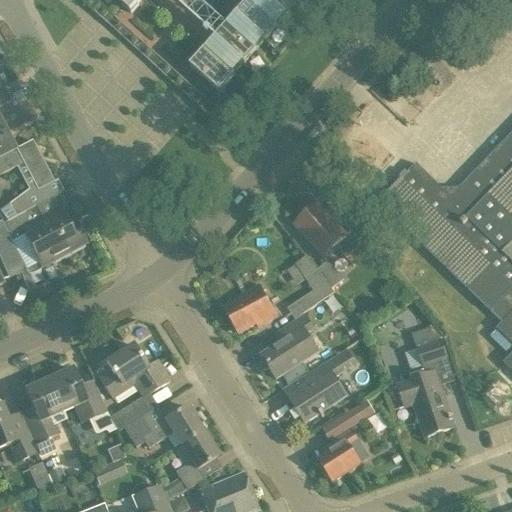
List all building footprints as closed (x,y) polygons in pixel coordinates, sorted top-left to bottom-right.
[(109,0),(127,16),(141,0),(109,0)] [(291,45),(313,21),(289,0),(251,0),(247,5),(291,45)] [(289,0),(313,21),(332,0),(289,0)] [(269,68),(291,45),(247,5),(225,28),(269,68)] [(247,91),(269,68),(225,28),(204,51),(247,91)] [(243,95),(247,91),(204,51),(185,71),(214,98),(229,82),(243,95)] [(0,158),(17,151),(0,119),(0,108),(10,103),(3,90),(0,90),(0,158)] [(417,166),(379,205),(469,292),(502,324),(496,330),(511,344),(511,355),(503,365),(511,373),(511,135),(451,199),(417,166)] [(5,223),(34,209),(58,197),(31,144),(17,151),(0,158),(0,176),(22,165),(33,187),(1,214),(5,223)] [(347,238),(318,206),(295,227),(323,259),(335,248),(352,267),(371,250),(355,231),(347,238)] [(5,223),(1,225),(10,243),(22,237),(23,239),(40,270),(84,246),(76,230),(69,234),(58,213),(58,212),(40,221),(34,209),(5,223)] [(0,222),(0,262),(8,280),(20,274),(25,272),(10,243),(1,225),(0,222)] [(315,272),(316,271),(307,257),(295,265),(295,266),(287,272),(297,287),(305,281),(313,292),(287,310),(295,321),(323,302),(323,304),(335,296),(331,291),(330,291),(315,272)] [(257,329),(277,319),(260,287),(240,297),(242,300),(223,310),(237,337),(256,327),(257,329)] [(276,382),(318,356),(306,337),(313,332),(305,318),(278,335),(284,344),(261,359),(276,382)] [(454,432),(439,388),(455,382),(441,341),(431,329),(412,335),(426,379),(398,389),(406,412),(415,409),(426,442),(454,432)] [(133,424),(157,409),(149,396),(169,383),(157,363),(146,370),(132,348),(106,365),(110,371),(97,380),(111,402),(133,388),(140,400),(109,420),(116,434),(133,424)] [(304,427),(345,402),(333,383),(358,368),(349,354),(306,380),(313,390),(290,404),(304,427)] [(61,413),(62,412),(72,408),(80,425),(104,414),(93,390),(82,395),(71,371),(47,382),(61,413)] [(66,421),(62,412),(61,413),(47,382),(23,393),(34,417),(20,423),(23,430),(24,430),(32,447),(33,446),(57,436),(53,427),(66,421)] [(330,444),(375,415),(367,401),(321,430),(330,444)] [(24,430),(23,430),(12,435),(0,407),(0,449),(8,446),(15,464),(23,460),(29,473),(25,475),(34,493),(49,486),(45,476),(46,475),(33,446),(32,447),(24,430)] [(203,434),(202,433),(187,408),(166,422),(157,409),(133,424),(149,449),(174,433),(183,446),(203,434)] [(203,434),(183,446),(194,463),(175,475),(186,492),(203,481),(197,472),(219,459),(211,446),(213,444),(213,440),(208,432),(204,432),(202,433),(203,434)] [(332,485),(360,468),(349,451),(359,445),(352,433),(326,450),(330,455),(318,462),(332,485)] [(107,451),(112,464),(125,459),(119,446),(107,451)] [(101,485),(128,473),(125,467),(98,479),(101,485)] [(207,511),(252,511),(258,510),(244,474),(199,492),(207,511)] [(165,511),(157,490),(131,500),(135,511),(165,511)]
